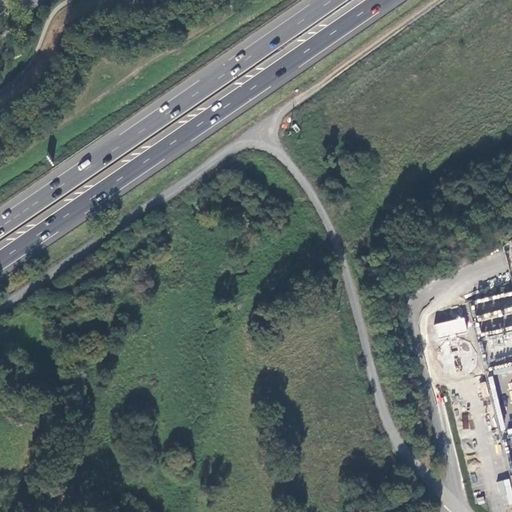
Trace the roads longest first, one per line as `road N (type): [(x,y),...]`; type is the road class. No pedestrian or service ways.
road 1 (residential): [(447,496),(399,445),(321,209),(262,127),(0,311)]
road 2 (trunk): [(0,260),(378,0)]
road 3 (trunk): [(331,0),(0,226)]
road 4 (track): [(0,167),(252,0)]
road 5 (track): [(262,127),(444,0)]
